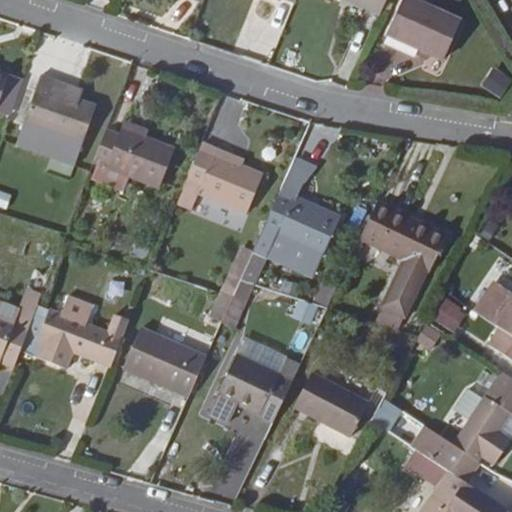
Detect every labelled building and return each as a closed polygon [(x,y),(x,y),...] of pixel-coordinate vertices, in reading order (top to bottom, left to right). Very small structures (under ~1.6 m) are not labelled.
[(323,0),(361,17),(368,0),(323,0)] [(388,0),(372,37),(428,63),(446,25),(391,0),(388,0)] [(482,85),(500,95),(507,81),(489,72),(482,85)] [(9,130),(66,149),(80,109),(37,94),(40,84),(27,79),(9,130)] [(106,123),(103,129),(126,137),(129,131),(106,123)] [(162,150),(126,137),(103,129),(100,137),(88,132),(77,163),(147,189),(162,150)] [(197,157),(200,151),(184,145),(169,184),(184,191),(181,196),(230,216),(246,177),(225,168),(197,157)] [(225,168),(227,162),(200,151),(197,157),(225,168)] [(278,197),(264,191),(249,224),(245,234),(308,260),(326,218),(309,210),(306,216),(276,202),(278,197)] [(306,216),(309,210),(278,197),(276,202),(306,216)] [(345,239),(387,259),(415,272),(416,272),(434,235),(362,201),(345,239)] [(222,262),(231,267),(237,253),(228,248),(222,262)] [(391,322),(415,272),(387,259),(364,308),(391,322)] [(207,296),(218,299),(225,282),(231,267),(222,262),(207,296)] [(299,296),(291,316),(316,327),(324,308),(299,296)] [(23,308),(15,330),(7,353),(50,370),(57,353),(96,369),(112,327),(99,323),(95,336),(70,326),(78,306),(54,297),(46,317),(23,308)] [(452,332),(467,311),(445,297),(431,318),(452,332)] [(511,305),(499,297),(480,326),(484,329),(473,347),(507,369),(511,361),(511,305)] [(0,370),(0,371),(7,353),(15,330),(0,324),(0,370)] [(111,370),(176,398),(192,359),(127,332),(111,370)] [(199,394),(260,423),(283,372),(270,366),(265,377),(217,355),(199,394)] [(469,396),(496,415),(502,419),(511,403),(511,389),(485,372),(469,396)] [(294,375),(277,408),(333,438),(351,405),(294,375)] [(402,451),(432,471),(451,483),(467,457),(480,466),(497,440),(491,435),(484,431),(490,422),(496,415),(469,396),(438,445),(416,431),(402,451)] [(490,422),(484,431),(491,435),(497,427),(490,422)] [(409,426),(395,447),(402,451),(416,431),(409,426)] [(489,511),(491,510),(451,483),(432,471),(406,511),(489,511)]
